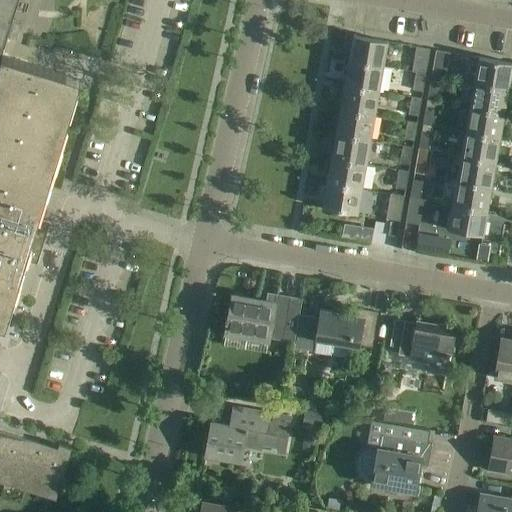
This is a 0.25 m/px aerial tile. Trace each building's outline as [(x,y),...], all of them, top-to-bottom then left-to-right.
[(0,0),(0,321),(4,323),(23,260),(37,265),(49,223),(35,219),(77,81),(0,57),(6,38),(16,40),(20,25),(11,23),(18,0),(0,0)] [(352,36),(348,61),(382,67),(387,42),(352,36)] [(412,72),(425,74),(429,49),(416,47),(412,72)] [(445,78),(449,52),(436,50),(431,75),(445,78)] [(508,88),(511,63),(478,58),(473,82),(508,88)] [(378,91),(382,67),(348,61),(344,85),(378,91)] [(425,74),(412,72),(412,73),(415,73),(413,89),(422,91),(425,74)] [(427,100),(436,101),(439,84),(430,82),(427,100)] [(503,113),(508,88),(473,82),(469,107),(503,113)] [(344,85),(340,110),(374,116),(378,91),(344,85)] [(421,99),(411,97),(408,114),(418,116),(421,99)] [(423,124),(432,126),(435,108),(426,106),(423,124)] [(499,137),(503,113),(469,107),(465,131),(499,137)] [(340,110),(335,134),(369,140),(374,116),(340,110)] [(416,123),(407,121),(404,139),(413,141),(416,123)] [(418,148),(427,150),(430,132),(422,131),(418,148)] [(495,162),(499,137),(465,131),(461,156),(495,162)] [(335,134),(331,159),(365,164),(369,140),(335,134)] [(412,147),(403,146),(400,163),(409,165),(412,147)] [(414,173),(423,175),(426,157),(417,155),(414,173)] [(491,186),(495,162),(461,156),(456,180),(491,186)] [(331,159),(327,183),(361,189),(365,164),(331,159)] [(408,172),(398,170),(395,188),(405,189),(408,172)] [(409,197),(410,198),(423,200),(423,199),(419,198),(422,181),(413,180),(409,197)] [(486,211),(491,186),(456,180),(452,205),(486,211)] [(356,214),(361,189),(327,183),(322,208),(356,214)] [(404,196),(390,194),(386,219),(399,221),(404,196)] [(423,200),(410,198),(405,223),(419,225),(423,200)] [(452,205),(448,229),(482,236),(486,211),(452,205)] [(232,295),(225,335),(268,343),(269,338),(281,340),(289,296),(276,294),(274,303),(232,295)] [(321,311),(316,339),(359,347),(359,344),(372,346),(378,312),(364,310),(363,318),(321,311)] [(443,391),(454,329),(404,321),(399,354),(411,356),(411,357),(430,361),(428,373),(445,375),(442,391),(443,391)] [(511,381),(511,339),(501,337),(494,378),(511,381)] [(211,422),(205,455),(241,462),(243,446),(261,449),(261,447),(277,449),(277,454),(284,456),(291,417),(261,412),(234,407),(230,426),(211,422)] [(511,413),(489,409),(486,421),(511,425),(511,413)] [(306,411),(303,430),(320,433),(324,414),(306,411)] [(0,481),(56,499),(71,448),(59,444),(58,449),(0,431),(0,481)] [(428,459),(432,444),(381,435),(378,448),(377,448),(377,449),(374,448),(373,448),(370,449),(367,450),(366,451),(364,451),(362,453),(360,456),(358,458),(358,460),(357,461),(357,463),(357,464),(357,466),(357,467),(357,470),(358,472),(358,473),(360,476),(362,478),(363,479),(364,480),(367,482),(370,483),(371,483),(415,491),(421,457),(428,459)] [(511,439),(495,436),(489,471),(511,474),(511,439)] [(511,511),(511,496),(511,499),(482,494),(478,511),(511,511)] [(226,511),(228,506),(202,501),(199,511),(226,511)]
